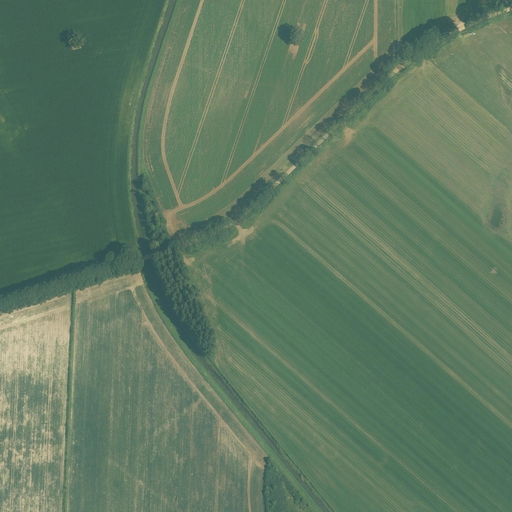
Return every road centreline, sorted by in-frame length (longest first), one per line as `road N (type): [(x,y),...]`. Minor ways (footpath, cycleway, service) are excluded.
road 1 (unclassified): [(511,12),(419,54),(240,222),(155,255)]
road 2 (unclassified): [(0,307),(155,255)]
